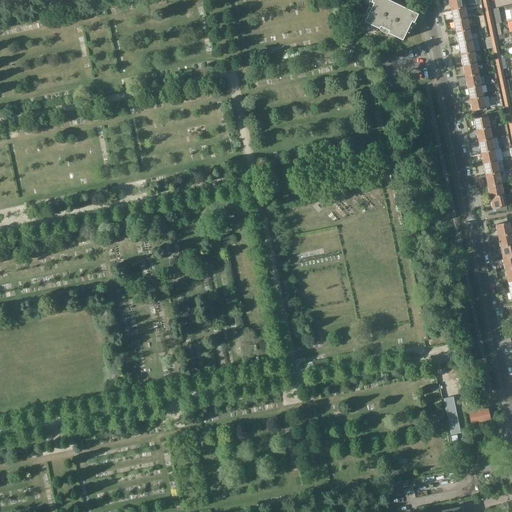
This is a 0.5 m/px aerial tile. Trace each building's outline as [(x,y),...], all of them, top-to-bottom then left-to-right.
[(371,8),(364,22),(379,29),(380,27),(388,31),(387,33),(402,40),(406,32),(411,22),(414,23),(418,14),(393,2),(388,0),(371,0),(371,2),(373,3),(371,8)] [(448,0),(451,10),(465,7),(469,6),(470,6),(469,1),(468,0),(448,0)] [(465,7),(451,10),(453,21),(467,18),(466,11),(465,7)] [(498,8),(493,10),(496,24),(501,23),(498,8)] [(467,18),(453,21),(456,33),(470,30),(469,25),(467,18)] [(470,30),(456,33),(458,44),(472,41),(471,35),(470,30)] [(472,41),(458,44),(460,55),(474,52),(473,48),(472,41)] [(474,52),(460,55),(463,66),(476,63),(474,52)] [(476,63),(463,66),(465,78),(479,75),(476,63)] [(479,75),(465,78),(467,89),(481,86),(479,75)] [(481,86),(467,89),(470,100),(483,97),(481,86)] [(483,97),(470,100),(472,111),(486,109),(483,97)] [(487,117),(474,120),(475,127),(476,131),(490,128),(487,117)] [(490,128),(476,131),(478,142),(492,139),(490,128)] [(492,139),(478,142),(481,153),(495,150),(494,145),(492,139)] [(495,150),(481,153),(483,164),(497,161),(495,150)] [(497,161),(483,164),(485,175),(499,172),(497,161)] [(499,172),(485,175),(488,186),(501,183),(500,178),(499,173),(499,172)] [(501,183),(488,186),(490,198),(504,195),(501,183)] [(504,195),(490,198),(492,209),(506,207),(504,195)] [(509,222),(496,225),(498,236),(511,233),(509,222)] [(511,232),(511,233),(498,236),(500,247),(511,244),(511,232)] [(511,244),(500,247),(503,259),(511,256),(511,244)] [(511,256),(503,259),(505,270),(511,268),(511,256)] [(453,396),(444,398),(451,434),(460,433),(453,396)] [(471,413),(470,413),(472,423),(473,422),(489,419),(487,410),(471,413)] [(481,448),(475,450),(477,459),(483,458),(481,448)]
